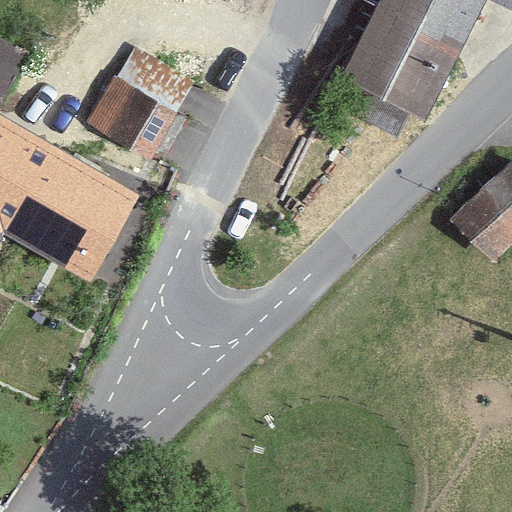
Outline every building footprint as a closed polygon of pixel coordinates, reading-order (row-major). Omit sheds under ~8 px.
[(375,0),(340,81),(409,111),(457,0),(375,0)] [(0,90),(4,92),(26,47),(0,34),(0,90)] [(144,161),(172,112),(104,74),(76,124),(144,161)] [(124,190),(13,131),(0,155),(0,225),(82,269),(124,190)] [(486,263),(511,235),(511,156),(507,152),(441,221),(486,263)]
